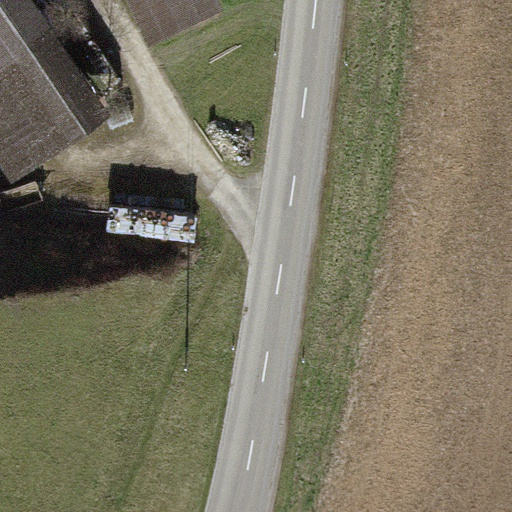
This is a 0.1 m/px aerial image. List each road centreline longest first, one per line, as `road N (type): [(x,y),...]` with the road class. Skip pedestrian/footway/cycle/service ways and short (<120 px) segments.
road 1 (tertiary): [(243,511),(319,0)]
road 2 (track): [(291,220),(228,198),(97,0)]
